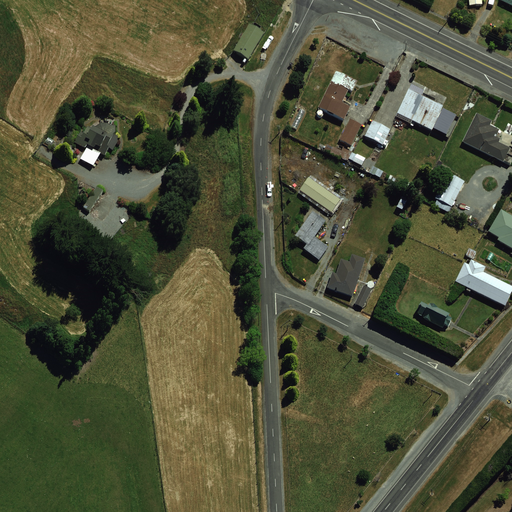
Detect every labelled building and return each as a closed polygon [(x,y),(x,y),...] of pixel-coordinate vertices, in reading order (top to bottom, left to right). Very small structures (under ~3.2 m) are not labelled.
[(467,0),(469,9),(488,7),(486,0),(467,0)] [(511,0),(499,0),(498,3),(511,9),(511,0)] [(265,35),(249,25),(232,55),(248,65),(265,35)] [(357,80),(336,71),(318,107),(344,118),(349,105),(342,101),(348,89),(352,90),(357,80)] [(442,106),(408,89),(397,113),(432,130),(433,127),(447,134),(456,115),(442,108),(442,106)] [(492,120),(477,113),(462,141),(503,162),(510,148),(498,141),(500,138),(496,136),(499,130),(490,125),(492,120)] [(361,124),(350,119),(340,139),(351,144),(361,124)] [(390,129),(373,120),(365,136),(383,144),(390,129)] [(103,127),(94,121),(77,145),(85,150),(77,162),(91,172),(119,132),(105,123),(103,127)] [(354,154),(349,162),(361,169),(365,161),(354,154)] [(452,206),(465,181),(448,172),(435,198),(452,206)] [(311,174),(298,191),(332,216),(343,199),(311,174)] [(103,194),(95,189),(81,210),(89,215),(103,194)] [(408,206),(399,202),(395,212),(404,217),(408,206)] [(511,215),(500,209),(489,231),(499,237),(498,239),(511,247),(511,215)] [(325,220),(312,212),(295,236),(306,244),(304,248),(319,259),(328,246),(315,236),(325,220)] [(353,296),(365,258),(352,254),(350,261),(341,259),(337,273),(333,272),(327,287),(353,296)] [(465,263),(456,280),(506,305),(511,290),(511,286),(484,272),(485,267),(471,259),(469,264),(465,263)] [(371,289),(363,286),(355,303),(362,307),(371,289)] [(422,302),(417,311),(423,314),(422,317),(442,327),(444,324),(448,327),(452,318),(447,316),(448,313),(430,303),(428,306),(422,302)]
